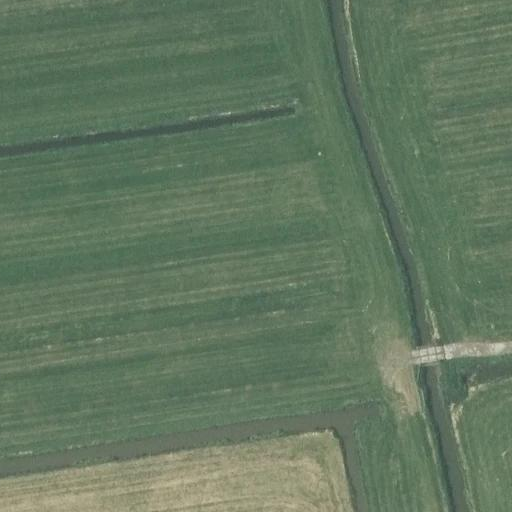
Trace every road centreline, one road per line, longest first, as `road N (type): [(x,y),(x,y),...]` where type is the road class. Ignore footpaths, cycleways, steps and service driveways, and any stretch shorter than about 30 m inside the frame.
road 1 (track): [(434,511),(407,360),(323,94),(306,0)]
road 2 (track): [(412,358),(0,350)]
